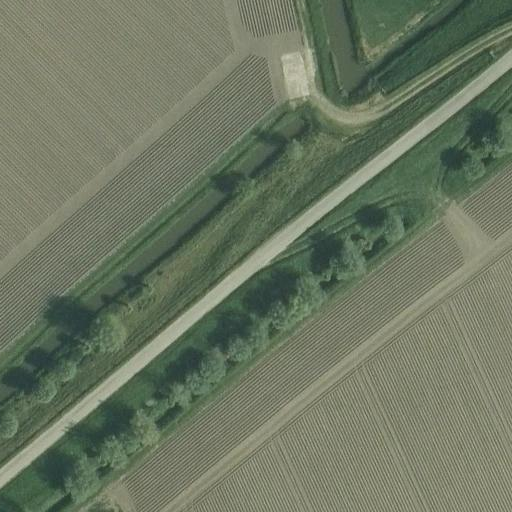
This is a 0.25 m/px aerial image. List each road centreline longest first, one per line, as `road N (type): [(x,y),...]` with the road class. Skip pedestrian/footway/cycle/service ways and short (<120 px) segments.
road 1 (unclassified): [(0,478),(511,58)]
road 2 (track): [(319,103),(343,118),(364,117),(511,32)]
